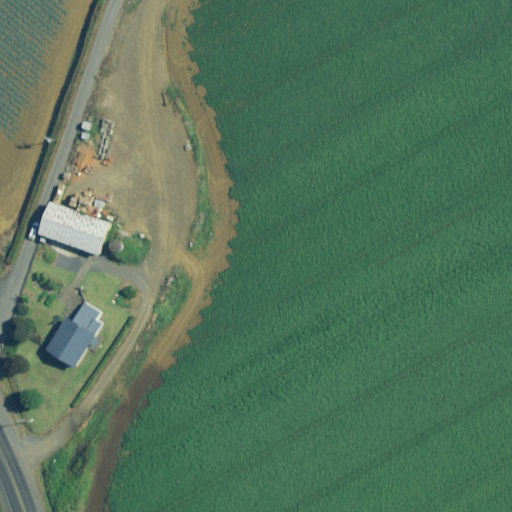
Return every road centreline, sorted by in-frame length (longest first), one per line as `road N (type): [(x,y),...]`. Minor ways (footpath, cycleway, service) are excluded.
road 1 (unknown): [(129,0),(154,178),(153,302),(63,452),(17,490)]
road 2 (unclassified): [(119,0),(0,311)]
